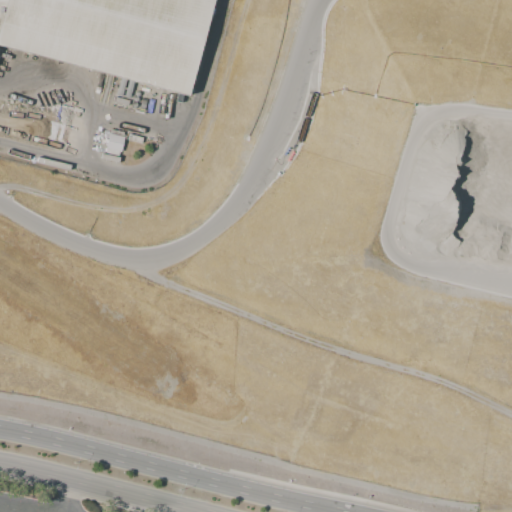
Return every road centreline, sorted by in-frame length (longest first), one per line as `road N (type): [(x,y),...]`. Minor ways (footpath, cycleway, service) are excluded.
road 1 (primary): [(357,511),(0,426)]
road 2 (primary): [(0,466),(181,511)]
